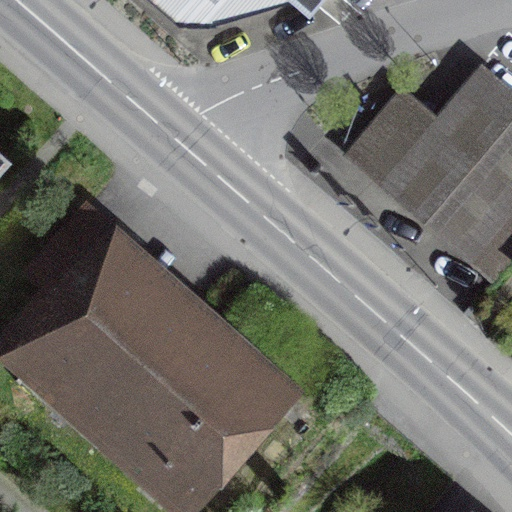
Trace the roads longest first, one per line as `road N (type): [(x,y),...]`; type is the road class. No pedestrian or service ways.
road 1 (primary): [(174,138),(511,434)]
road 2 (residential): [(174,138),(211,106),(250,89),(511,14)]
road 3 (primary): [(18,0),(174,138)]
